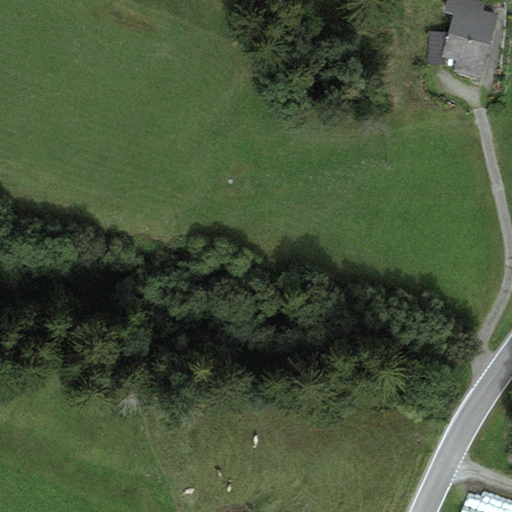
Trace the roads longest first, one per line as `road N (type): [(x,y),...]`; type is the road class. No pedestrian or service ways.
road 1 (track): [(494,376),(479,338),(502,299),(509,258),(475,95)]
road 2 (tertiary): [(511,354),(465,421),(423,511)]
